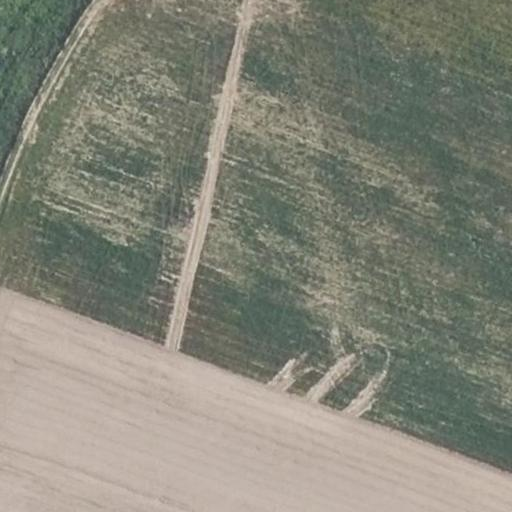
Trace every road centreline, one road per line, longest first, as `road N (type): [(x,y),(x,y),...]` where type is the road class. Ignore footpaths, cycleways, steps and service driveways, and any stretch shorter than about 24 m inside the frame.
road 1 (track): [(511,503),(0,332)]
road 2 (track): [(0,209),(23,141),(104,0)]
